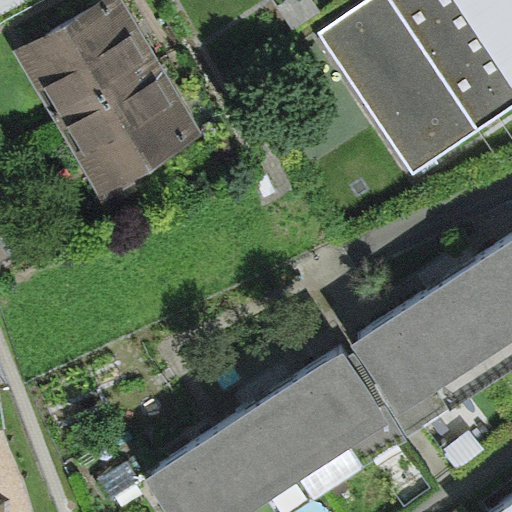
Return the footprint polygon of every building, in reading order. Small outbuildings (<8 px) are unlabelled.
[(123,0),(80,0),(15,37),(102,192),(201,137),(123,0)] [(511,0),(344,0),(304,28),(401,169),(507,97),(511,92),(511,0)] [(511,314),(511,217),(446,262),(349,327),(393,394),(511,314)] [(207,511),(377,399),(333,332),(239,395),(143,459),(178,511),(207,511)] [(511,511),(511,475),(464,511),(511,511)]
